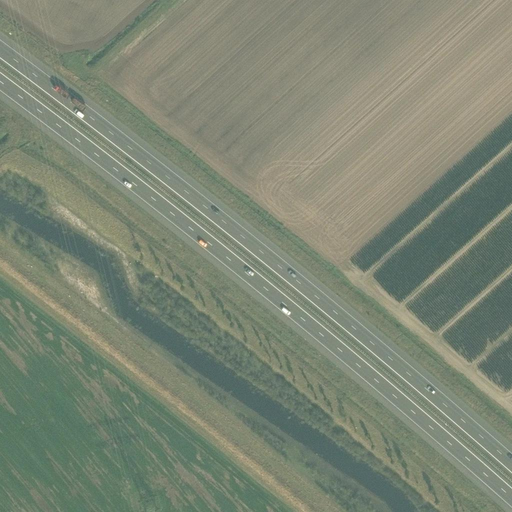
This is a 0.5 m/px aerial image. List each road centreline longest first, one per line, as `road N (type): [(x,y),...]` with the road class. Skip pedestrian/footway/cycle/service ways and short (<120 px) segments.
road 1 (motorway): [(0,83),(270,293),(511,501)]
road 2 (motorway): [(511,464),(0,50)]
